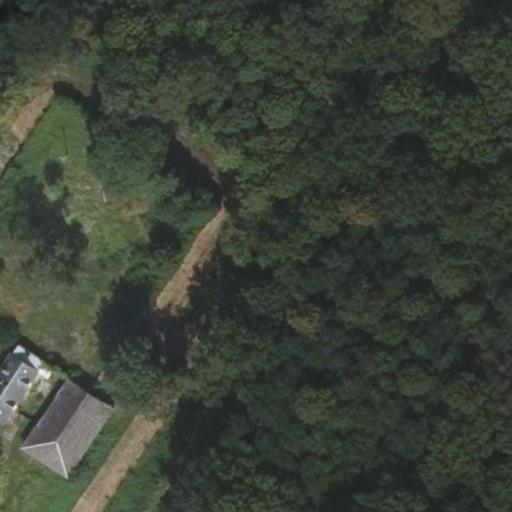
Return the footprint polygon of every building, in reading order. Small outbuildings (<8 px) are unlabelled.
[(204,41),(217,50),(226,39),(213,30),(204,41)] [(165,169),(150,193),(196,224),(214,198),(165,169)] [(0,418),(5,422),(31,383),(46,361),(20,345),(0,373),(0,418)] [(56,399),(71,377),(46,361),(31,383),(56,399)] [(80,456),(114,404),(71,377),(56,399),(38,428),(80,456)] [(26,448),(67,475),(80,456),(38,428),(26,448)]
